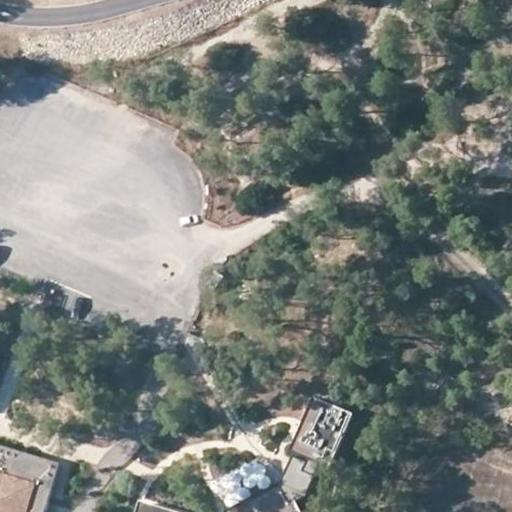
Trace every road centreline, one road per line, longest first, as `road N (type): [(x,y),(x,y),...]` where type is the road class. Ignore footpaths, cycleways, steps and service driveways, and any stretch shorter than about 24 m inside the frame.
road 1 (track): [(106,89),(297,0)]
road 2 (track): [(511,163),(461,141),(422,139),(361,185)]
